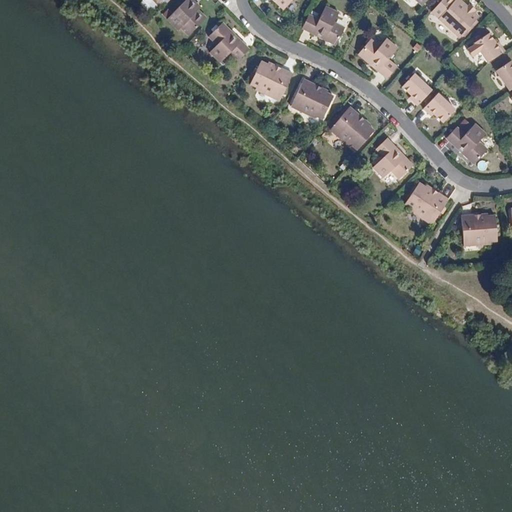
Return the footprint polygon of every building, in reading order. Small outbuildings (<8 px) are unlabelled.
[(205,18),(197,10),(195,8),(197,5),(191,0),(187,0),(167,20),(178,31),(180,29),(187,35),(205,18)] [(269,0),(282,11),(292,0),(269,0)] [(478,17),(474,13),(473,12),(471,14),(467,10),(468,8),(467,7),(458,0),(456,0),(455,1),(453,0),(442,0),(431,13),(459,38),(462,35),(466,31),(468,33),(472,29),(469,27),(476,20),(478,17)] [(467,10),(471,14),(473,12),(474,13),(476,11),(469,5),(467,7),(468,8),(467,10)] [(321,35),(337,43),(345,28),(333,22),(337,13),(323,6),(317,19),(309,15),(302,29),(320,38),(321,35)] [(478,22),(476,20),(469,27),(472,29),(478,22)] [(222,24),(233,36),(235,34),(223,22),(222,24)] [(249,48),(235,34),(233,36),(222,24),(209,37),(216,44),(209,52),(220,63),(231,52),(238,59),(249,48)] [(504,52),(500,46),(498,47),(496,44),(489,34),(488,35),(483,38),(475,44),(488,63),(504,52)] [(336,46),(337,43),(321,35),(320,38),(336,46)] [(359,53),(372,64),(370,65),(386,79),(397,67),(389,60),(399,48),(387,37),(380,46),(372,39),(359,53)] [(358,54),(370,65),(372,64),(359,53),(358,54)] [(511,88),(511,63),(510,61),(496,71),(509,91),(511,88)] [(272,69),(273,68),(268,66),(261,62),(254,76),(249,85),(255,88),(268,95),(267,97),(278,102),(291,75),(281,69),(279,72),(272,69)] [(272,69),(279,72),(281,69),(269,64),(268,66),(273,68),(272,69)] [(412,101),(417,106),(432,90),(415,74),(402,88),(411,96),(414,99),(412,101)] [(245,84),(249,85),(254,76),(252,75),(249,80),(247,79),(245,84)] [(305,80),(291,106),(304,113),(305,111),(323,119),(335,96),(328,93),(316,87),(317,85),(305,80)] [(255,88),(254,91),(267,97),(268,95),(255,88)] [(443,123),(455,110),(438,94),(424,110),(429,114),(431,112),(435,116),(443,123)] [(351,107),(330,130),(340,138),(341,137),(358,152),(375,131),(369,126),(365,122),(364,123),(357,117),(359,114),(351,107)] [(365,122),(369,126),(370,124),(359,114),(357,117),(364,123),(365,122)] [(446,138),(461,152),(463,150),(476,162),(488,149),(479,141),(486,133),(474,123),(465,133),(457,126),(446,138)] [(412,166),(401,155),(402,153),(388,138),(377,150),(384,157),(372,168),(383,180),(391,171),(399,180),(412,166)] [(476,162),(463,150),(461,152),(474,164),(476,162)] [(414,165),(402,153),(401,155),(412,166),(414,165)] [(447,200),(437,194),(436,196),(430,192),(431,191),(426,188),(420,184),(405,206),(421,217),(420,218),(430,225),(435,218),(437,219),(440,214),(438,213),(442,206),(447,200)] [(427,187),(426,188),(431,191),(430,192),(436,196),(437,194),(427,187)] [(460,216),(462,246),(477,245),(477,242),(497,241),(495,215),(487,216),(481,216),(481,218),(473,218),(473,214),(460,216)]
